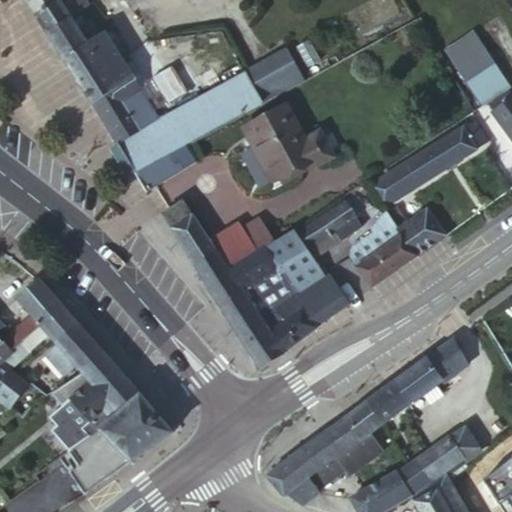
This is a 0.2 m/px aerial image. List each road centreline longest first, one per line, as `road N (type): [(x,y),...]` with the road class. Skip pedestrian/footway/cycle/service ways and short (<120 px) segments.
road 1 (tertiary): [(248,428),(73,228),(0,172)]
road 2 (secondary): [(511,245),(248,428)]
road 3 (unknown): [(104,0),(167,70),(183,73),(231,56)]
